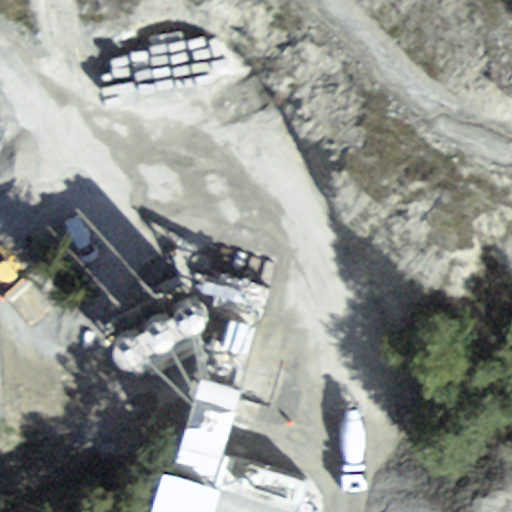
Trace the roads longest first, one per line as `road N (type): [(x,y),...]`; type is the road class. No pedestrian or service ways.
road 1 (track): [(0,83),(149,230),(254,385),(245,511)]
road 2 (track): [(511,134),(478,132),(329,0)]
